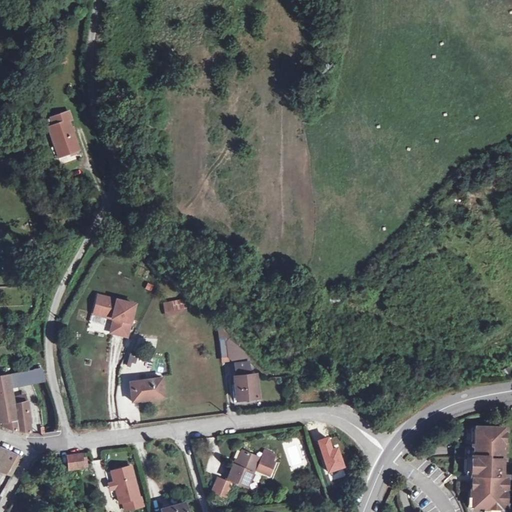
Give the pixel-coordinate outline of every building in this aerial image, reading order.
[(53,125),(48,127),(58,157),(79,150),(69,121),(71,120),(69,112),(51,118),(53,125)] [(115,229),(110,238),(155,264),(160,253),(115,229)] [(134,305),(98,296),(94,311),(104,313),(113,315),(112,318),(114,319),(110,332),(127,336),(134,305)] [(184,300),(164,303),(165,310),(185,307),(184,300)] [(185,307),(165,310),(166,317),(186,313),(185,307)] [(227,337),(226,338),(228,357),(235,364),(248,362),(250,362),(245,356),(237,348),(230,341),(227,337)] [(226,338),(219,339),(221,358),(228,357),(226,338)] [(130,353),(128,361),(135,363),(137,355),(130,353)] [(236,377),(234,377),(235,390),(237,400),(258,398),(255,374),(249,375),(248,362),(235,364),(236,377)] [(27,371),(8,375),(10,386),(31,382),(44,379),(41,368),(27,371)] [(8,375),(0,376),(0,391),(11,390),(10,386),(8,375)] [(162,378),(129,382),(132,402),(164,397),(162,378)] [(11,390),(0,391),(0,422),(2,422),(17,419),(13,397),(11,390)] [(17,419),(2,422),(2,426),(13,430),(30,433),(26,402),(23,402),(23,399),(17,400),(16,396),(13,397),(17,419)] [(505,429),(458,428),(457,436),(455,435),(454,474),(456,474),(455,491),(472,490),(472,498),(474,498),(475,508),(484,508),(501,508),(506,508),(507,475),(501,475),(501,459),(504,459),(505,429)] [(1,447),(0,448),(0,472),(11,476),(21,457),(1,447)] [(233,464),(227,479),(232,481),(247,487),(255,469),(267,473),(274,455),(265,451),(262,459),(259,458),(242,450),(237,460),(235,465),(233,464)] [(81,454),(67,456),(69,469),(83,467),(81,454)] [(131,466),(111,471),(114,483),(116,488),(118,496),(119,502),(123,501),(125,510),(142,506),(140,497),(139,497),(131,466)] [(217,478),(212,491),(227,497),(232,485),(231,484),(226,482),(217,478)]
